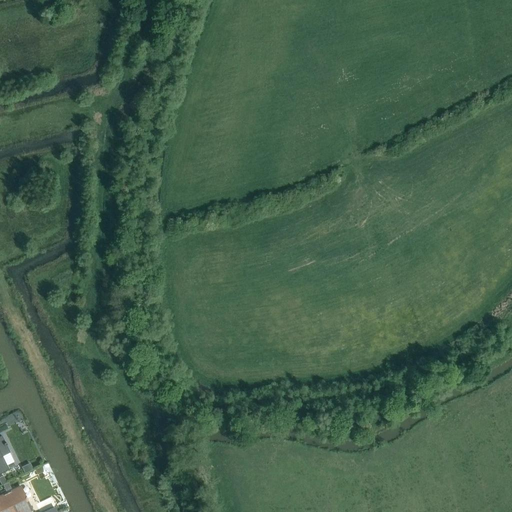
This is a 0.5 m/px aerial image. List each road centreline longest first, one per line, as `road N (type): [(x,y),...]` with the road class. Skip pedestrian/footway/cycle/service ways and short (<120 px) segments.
road 1 (track): [(144,0),(102,119),(90,346)]
road 2 (track): [(0,289),(108,511)]
